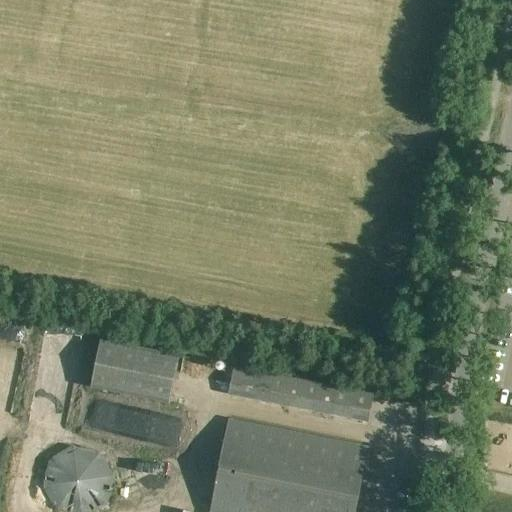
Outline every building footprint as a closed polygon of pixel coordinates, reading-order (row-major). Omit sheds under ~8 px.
[(170,403),(180,355),(101,339),(92,387),(170,403)] [(229,393),(369,421),(374,395),(235,367),(229,393)] [(171,413),(171,439),(187,439),(187,413),(171,413)] [(357,511),(370,448),(229,419),(210,511),(186,511),(185,511),(184,511),(357,511)] [(72,446),(49,459),(42,486),(57,511),(61,511),(91,511),(108,503),(115,477),(100,453),(72,446)]
